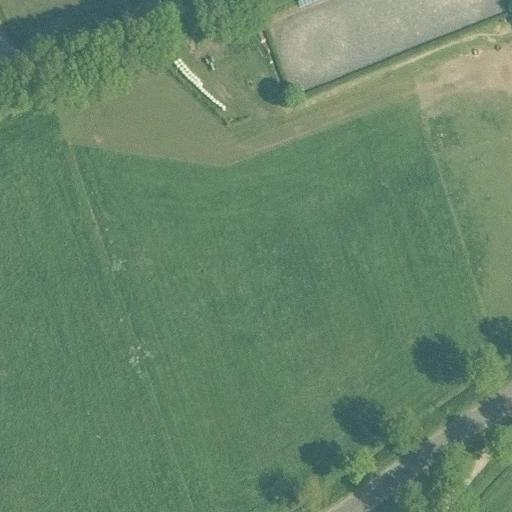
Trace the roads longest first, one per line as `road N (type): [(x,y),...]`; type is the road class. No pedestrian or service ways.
road 1 (track): [(15,74),(233,0)]
road 2 (tertiary): [(351,511),(511,400)]
